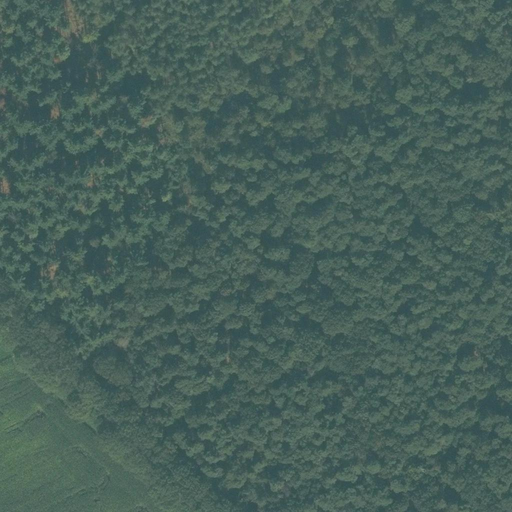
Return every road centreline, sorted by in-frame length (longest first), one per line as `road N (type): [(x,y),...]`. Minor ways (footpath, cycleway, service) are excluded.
road 1 (track): [(511,246),(330,0)]
road 2 (track): [(220,511),(0,305)]
